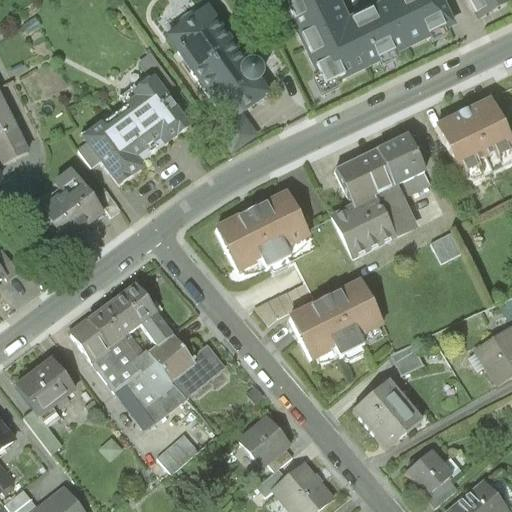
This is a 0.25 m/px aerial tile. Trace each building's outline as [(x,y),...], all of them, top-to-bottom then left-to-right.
[(450,29),(436,0),(399,0),(346,26),(333,0),(279,0),(323,91),(450,29)] [(504,0),(463,0),(476,22),(507,5),(504,0)] [(244,68),(205,14),(167,42),(168,43),(171,41),(179,53),(177,54),(179,57),(181,55),(193,72),(190,75),(224,122),(227,126),(239,118),(266,99),(257,86),(259,83),(261,78),(260,74),(258,71),(255,68),(251,67),(248,67),(244,68)] [(173,89),(151,61),(140,70),(147,79),(152,84),(162,98),(173,89)] [(147,79),(129,93),(133,98),(152,84),(147,79)] [(152,84),(133,98),(136,103),(115,119),(146,161),(186,131),(162,98),(152,84)] [(511,151),(489,105),(466,116),(466,118),(459,122),(458,120),(435,131),(459,181),(478,172),(475,167),(492,159),(494,164),(511,155),(511,151)] [(0,141),(14,135),(0,106),(0,141)] [(239,118),(227,126),(224,122),(212,131),(230,157),(255,139),(239,118)] [(146,161),(115,119),(83,143),(86,147),(100,166),(117,189),(140,173),(136,168),(146,161)] [(14,135),(0,141),(0,165),(3,170),(26,158),(14,135)] [(405,140),(333,176),(351,212),(423,176),(405,140)] [(100,166),(86,147),(76,155),(90,173),(100,166)] [(102,218),(70,176),(53,190),(62,201),(42,216),(39,219),(48,230),(63,249),(102,218)] [(351,212),(330,222),(351,264),(408,236),(400,219),(406,216),(400,204),(430,189),(423,176),(351,212)] [(120,215),(105,195),(95,202),(110,222),(120,215)] [(285,199),(215,235),(224,253),(223,256),(226,258),(236,276),(254,268),(253,265),(259,262),(265,275),(288,263),(282,251),(286,249),(288,248),(289,250),(307,241),(297,222),(298,219),(295,218),(285,199)] [(35,239),(48,230),(39,219),(42,216),(34,206),(23,214),(35,239)] [(450,237),(429,248),(440,268),(461,258),(450,237)] [(15,277),(1,257),(0,258),(0,276),(3,281),(5,284),(15,277)] [(359,288),(288,323),(298,342),(297,345),(300,346),(309,365),(327,356),(326,354),(332,351),(338,363),(361,352),(355,339),(361,336),(362,339),(380,330),(371,311),(372,307),(368,306),(359,288)] [(155,319),(134,290),(110,309),(131,336),(144,327),(155,319)] [(110,309),(69,339),(89,367),(131,336),(110,309)] [(144,327),(161,349),(172,340),(155,319),(144,327)] [(511,340),(507,332),(473,354),(497,390),(511,380),(511,340)] [(131,336),(89,367),(113,398),(122,391),(140,378),(158,402),(173,391),(159,373),(148,359),(131,336)] [(190,364),(172,340),(161,349),(148,359),(159,373),(173,391),(184,404),(223,373),(206,351),(190,364)] [(412,348),(389,359),(399,381),(422,369),(412,348)] [(50,365),(14,392),(32,415),(38,422),(73,395),(50,365)] [(184,404),(173,391),(158,402),(140,378),(122,391),(150,430),(184,404)] [(410,412),(386,384),(351,415),(385,454),(420,424),(410,412)] [(38,422),(32,415),(23,422),(51,459),(60,451),(38,422)] [(265,424),(238,446),(261,473),(266,469),(284,454),(287,451),(265,424)] [(0,428),(0,454),(13,444),(0,428)] [(183,440),(155,464),(170,481),(198,458),(183,440)] [(284,454),(266,469),(273,478),(276,476),(292,462),(284,454)] [(430,456),(404,478),(425,503),(445,486),(451,481),(430,456)] [(284,485),(270,496),(271,497),(284,511),(322,511),(331,504),(302,469),(284,485)] [(0,496),(13,487),(0,471),(0,496)] [(284,485),(276,476),(273,478),(256,493),(264,503),(271,497),(270,496),(284,485)] [(445,486),(425,503),(433,511),(436,511),(454,497),(445,486)] [(504,511),(484,488),(455,511),(504,511)] [(76,511),(62,494),(39,511),(76,511)] [(35,511),(22,495),(3,510),(5,511),(35,511)]
